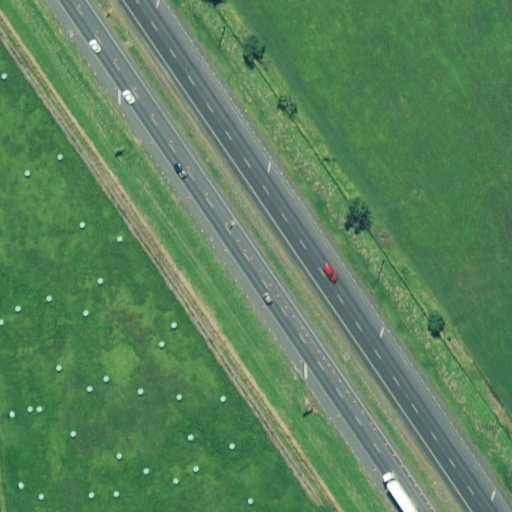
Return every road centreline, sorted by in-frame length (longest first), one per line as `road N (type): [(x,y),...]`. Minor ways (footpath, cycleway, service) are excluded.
road 1 (motorway): [(421,511),(67,0)]
road 2 (motorway): [(144,0),(492,511)]
